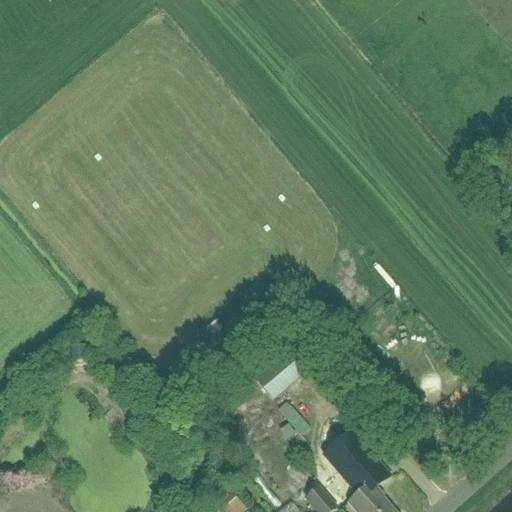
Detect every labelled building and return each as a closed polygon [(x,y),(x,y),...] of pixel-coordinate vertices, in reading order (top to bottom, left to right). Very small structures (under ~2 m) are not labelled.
[(210,334),(227,356),(264,328),(248,306),(247,305),(210,334)] [(272,404),(310,371),(290,349),(252,381),(272,404)] [(150,357),(162,371),(170,364),(159,350),(150,357)] [(394,511),(382,498),(383,497),(376,489),(388,478),(349,434),(323,457),(357,495),(347,505),(353,511),(394,511)] [(314,511),(334,511),(336,510),(319,490),(305,501),(314,511)]
